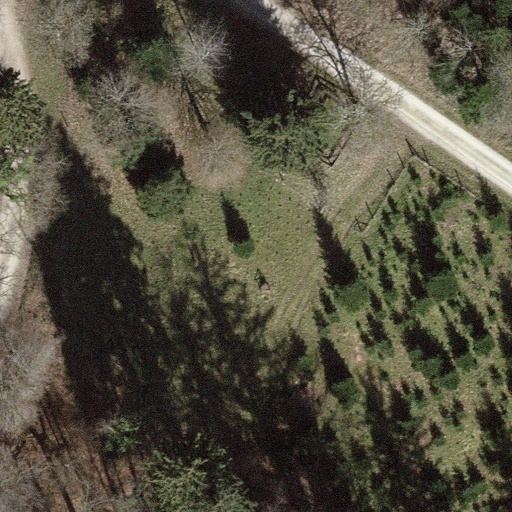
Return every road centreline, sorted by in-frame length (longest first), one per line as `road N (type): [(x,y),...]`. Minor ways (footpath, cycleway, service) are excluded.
road 1 (track): [(240,0),(511,179)]
road 2 (track): [(0,308),(19,199),(0,37)]
